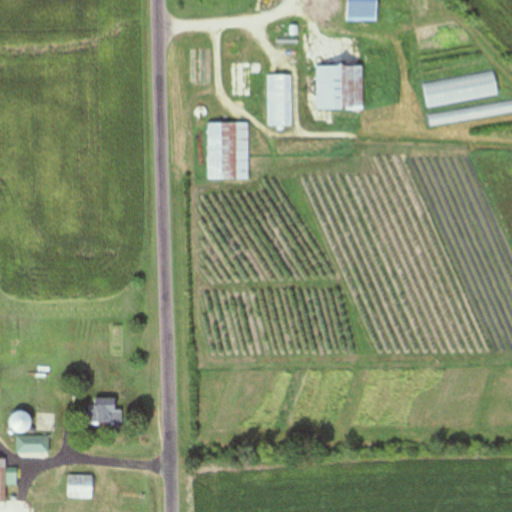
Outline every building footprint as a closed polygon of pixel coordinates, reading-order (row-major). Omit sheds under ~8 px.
[(252,75),(261,75),(261,65),(231,65),(231,98),(252,98),(252,75)] [(317,111),(363,111),(363,67),(317,67),(317,111)] [(273,75),(266,75),(266,110),(274,110),(273,75)] [(207,181),(248,181),(248,124),(207,124),(207,181)] [(386,213),(413,204),(398,162),(372,171),(386,213)] [(122,409),(116,409),(116,400),(89,400),(89,427),(122,427),(122,409)] [(12,414),(12,433),(29,433),(29,414),(12,414)] [(53,415),(36,415),(36,432),(53,432),(53,415)] [(48,437),(16,437),(16,454),(48,454),(48,437)] [(0,505),(5,505),(6,485),(16,485),(16,475),(6,475),(6,461),(0,460),(0,505)] [(92,477),(68,477),(68,500),(92,500),(92,477)]
